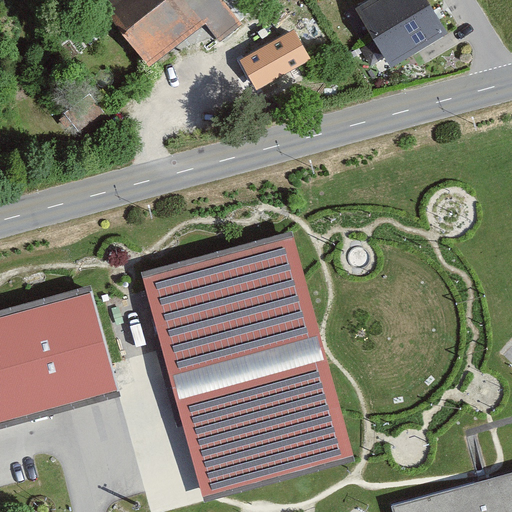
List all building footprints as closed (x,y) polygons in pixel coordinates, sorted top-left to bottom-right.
[(102,0),(150,61),(206,17),(221,35),(241,19),(226,0),(102,0)] [(443,23),(428,0),(364,0),(361,2),(392,53),(443,23)] [(291,24),(240,52),(259,85),(309,58),(291,24)] [(359,460),(299,233),(146,273),(209,502),(359,460)] [(0,422),(121,388),(97,289),(0,314),(0,422)] [(397,511),(511,511),(511,474),(396,507),(397,511)]
